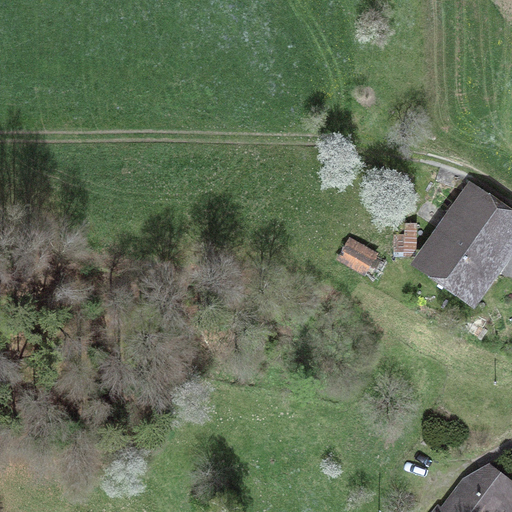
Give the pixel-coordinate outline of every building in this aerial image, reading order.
[(369,100),(343,100),(342,126),(369,127),(369,100)] [(511,220),(475,194),(423,266),(468,298),(511,237),(511,220)] [(363,271),(373,254),(348,239),(343,246),(346,248),(340,258),(363,271)] [(463,330),(480,339),(485,330),(468,321),(463,330)] [(495,511),(500,506),(508,511),(511,511),(511,485),(490,468),(476,485),(470,480),(445,511),(442,511),(436,507),(431,511),(495,511)]
